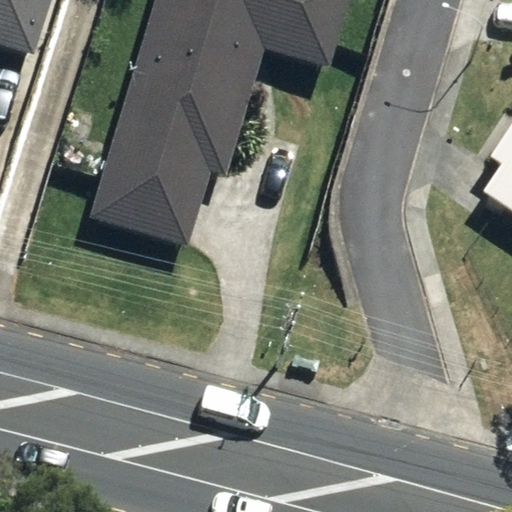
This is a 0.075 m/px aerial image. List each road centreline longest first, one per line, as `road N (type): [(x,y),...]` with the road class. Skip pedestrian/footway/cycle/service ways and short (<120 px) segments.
road 1 (residential): [(390,475),(401,361),(361,213),(372,147),(421,0)]
road 2 (secondary): [(390,475),(0,371)]
road 3 (secondary): [(511,508),(390,475)]
